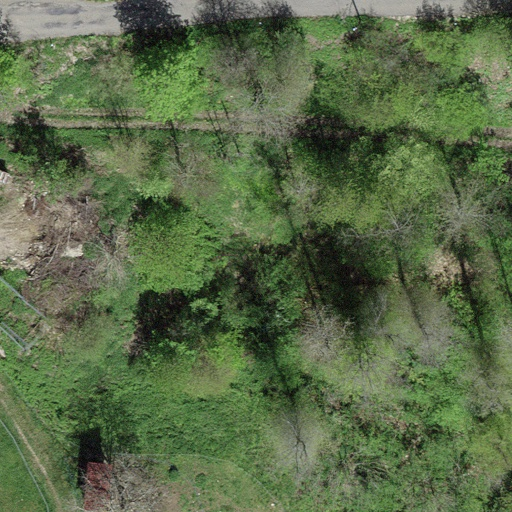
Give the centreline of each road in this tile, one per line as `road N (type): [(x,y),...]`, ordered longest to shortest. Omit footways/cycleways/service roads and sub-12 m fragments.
road 1 (unclassified): [(0,15),(347,0)]
road 2 (track): [(63,511),(38,438),(0,378)]
